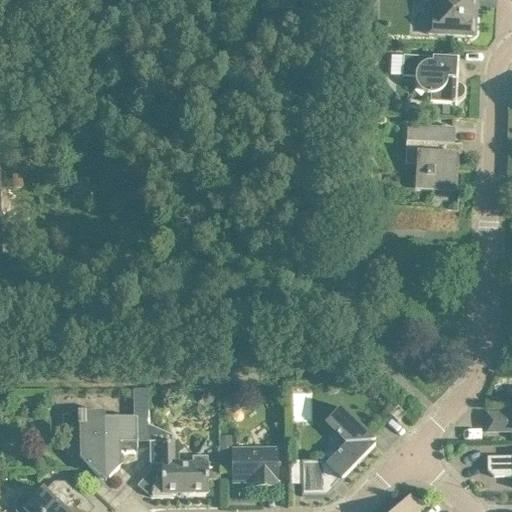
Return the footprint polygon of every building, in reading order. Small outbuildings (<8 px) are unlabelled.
[(423,0),(423,4),(429,5),(427,34),(474,37),(476,0),(423,0)] [(457,84),(458,60),(403,57),(402,77),(415,78),(415,81),(416,84),(417,86),(419,89),(421,91),(424,93),(427,94),(430,94),(430,104),(456,106),(456,100),(457,100),(460,99),(462,97),(464,95),(464,91),(464,88),(462,86),(459,84),(457,84)] [(453,155),(454,130),(407,127),(406,146),(412,154),(416,154),(414,189),(456,191),(458,155),(453,155)] [(20,143),(19,132),(3,133),(3,144),(20,143)] [(115,195),(127,193),(126,187),(127,187),(126,183),(141,180),(139,168),(123,172),(122,167),(109,169),(115,195)] [(73,201),(85,202),(85,182),(74,182),(73,201)] [(352,378),(350,387),(366,390),(368,382),(352,378)] [(236,391),(224,399),(233,412),(245,404),(236,391)] [(344,480),(343,479),(357,465),(358,466),(364,459),(363,458),(374,447),(374,446),(371,446),(371,441),(374,441),(363,430),(364,429),(357,422),(356,423),(340,407),(325,423),(345,442),(345,446),(327,464),(325,462),(290,462),(290,485),(292,485),(302,485),(302,496),(301,496),(301,497),(326,497),(329,496),(334,490),(331,487),(339,479),(341,481),(342,482),(344,480)] [(398,422),(399,421),(404,415),(405,414),(397,407),(390,415),(398,422)] [(84,413),(79,413),(79,438),(79,460),(100,478),(101,479),(108,479),(114,473),(115,473),(119,469),(118,468),(120,466),(120,455),(137,455),(137,442),(136,418),(135,418),(104,419),(104,413),(84,413)] [(511,432),(511,414),(486,415),(487,433),(511,432)] [(174,435),(149,423),(149,442),(149,465),(161,465),(162,478),(152,489),(152,498),(171,498),(171,494),(176,494),(190,494),(208,494),(208,481),(220,481),(219,466),(219,463),(207,464),(192,464),(180,464),(175,464),(174,441),(174,435)] [(231,451),(232,483),(249,483),(250,489),(278,488),(277,450),(231,451)] [(511,457),(487,458),(487,471),(494,478),(511,477),(511,457)] [(65,511),(63,509),(67,504),(69,505),(79,495),(66,483),(53,483),(45,492),(43,489),(33,499),(32,498),(31,497),(29,496),(26,496),(23,496),(22,496),(20,498),(18,500),(17,501),(16,502),(16,503),(15,505),(15,506),(15,507),(15,508),(16,511),(65,511)] [(413,511),(419,506),(409,496),(393,511),(413,511)]
